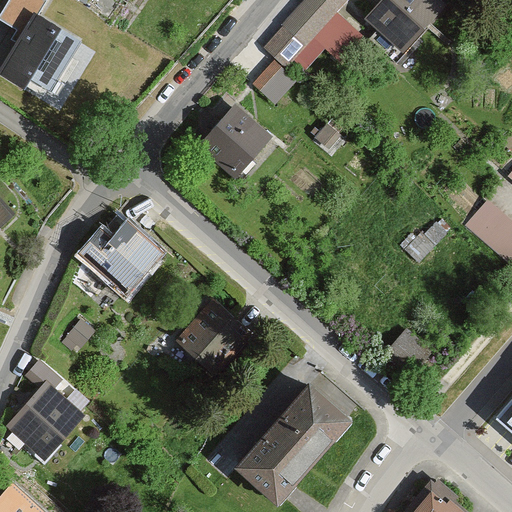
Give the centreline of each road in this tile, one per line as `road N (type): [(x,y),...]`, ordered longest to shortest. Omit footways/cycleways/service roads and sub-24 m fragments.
road 1 (unclassified): [(117,165),(417,423)]
road 2 (residential): [(0,379),(42,279),(117,165)]
road 3 (residential): [(117,165),(264,0)]
